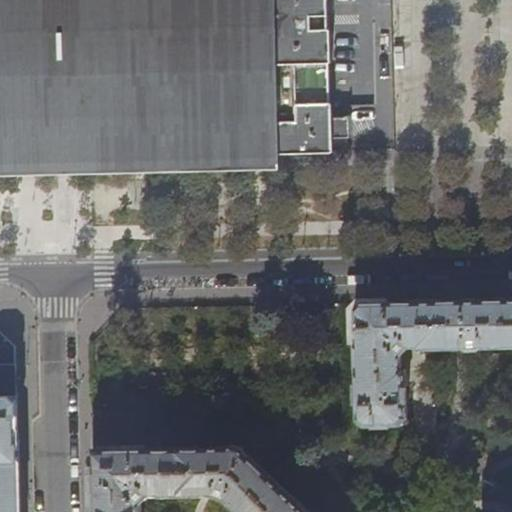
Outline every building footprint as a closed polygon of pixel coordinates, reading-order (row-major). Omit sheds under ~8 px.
[(0,0),(0,161),(62,160),(136,159),(192,157),(246,156),(269,156),(268,104),(267,65),(264,0),(0,0)] [(264,0),(267,65),(329,63),(327,0),(264,0)] [(268,104),(269,156),(301,154),(333,153),(330,103),(268,104)] [(511,511),(511,299),(493,300),(393,302),(354,303),(356,426),(406,425),(405,370),(401,371),(400,356),(409,347),(418,346),(418,349),(511,346),(511,511)] [(0,396),(18,396),(18,381),(17,346),(0,330),(0,396)] [(18,396),(0,396),(0,511),(20,511),(20,507),(19,460),(18,410),(18,396)] [(307,511),(239,447),(93,450),(94,493),(94,511),(140,511),(140,504),(150,495),(162,495),(162,496),(214,496),(226,501),(237,511),(307,511)]
